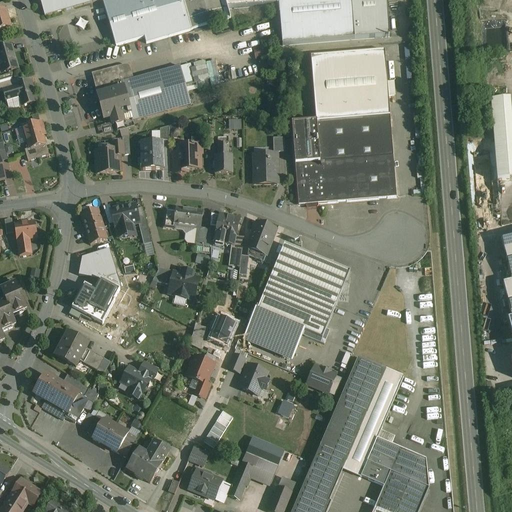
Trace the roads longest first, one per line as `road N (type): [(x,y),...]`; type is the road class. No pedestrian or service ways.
road 1 (primary): [(434,0),(476,511)]
road 2 (residential): [(70,196),(141,185),(207,193),(346,242),(400,241)]
road 3 (tertiary): [(70,196),(41,325),(0,402)]
road 4 (tertiary): [(25,0),(67,145),(70,196)]
road 5 (primary): [(126,511),(0,429)]
